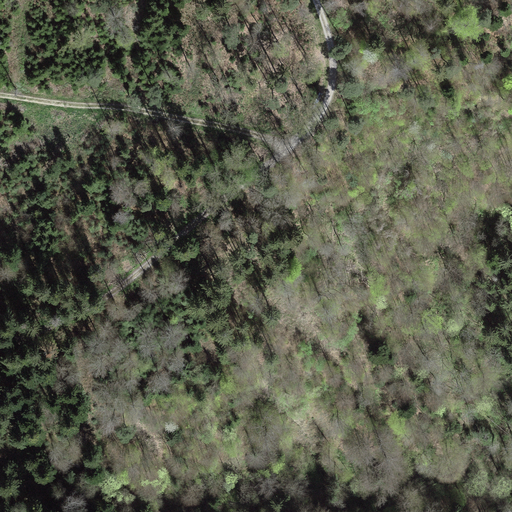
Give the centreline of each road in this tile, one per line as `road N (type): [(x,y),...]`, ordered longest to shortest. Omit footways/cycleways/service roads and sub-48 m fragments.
road 1 (track): [(316,0),(333,69),(312,126),(111,292),(0,348)]
road 2 (track): [(0,91),(301,137)]
